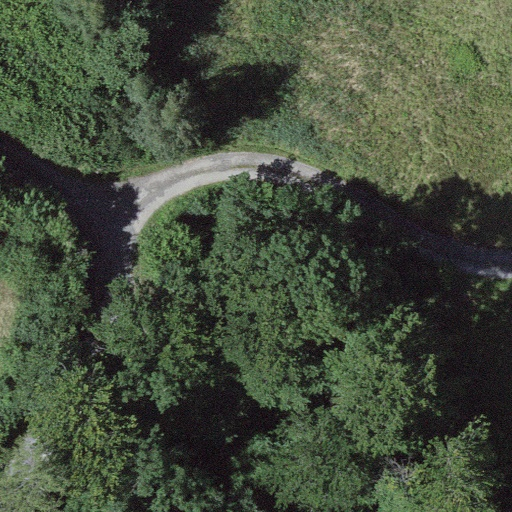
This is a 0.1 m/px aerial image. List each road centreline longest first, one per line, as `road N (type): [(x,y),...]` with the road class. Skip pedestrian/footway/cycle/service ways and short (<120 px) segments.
road 1 (track): [(511,264),(468,267),(328,190),(233,165),(131,189),(95,209)]
road 2 (track): [(95,209),(110,284),(90,352),(0,504)]
